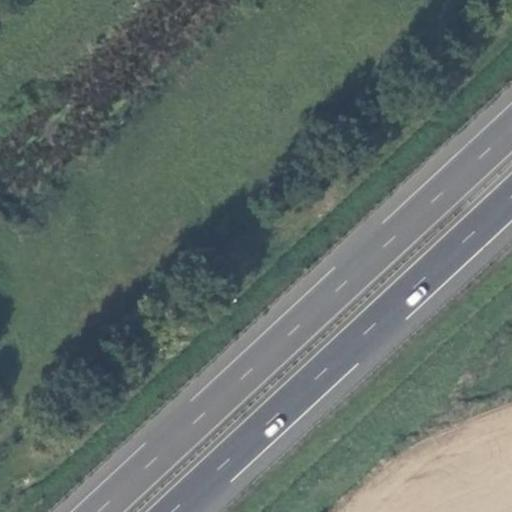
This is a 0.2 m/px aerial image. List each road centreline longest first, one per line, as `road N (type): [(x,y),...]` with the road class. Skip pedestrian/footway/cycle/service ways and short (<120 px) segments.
road 1 (trunk): [(511,128),(98,511)]
road 2 (trunk): [(172,511),(511,196)]
